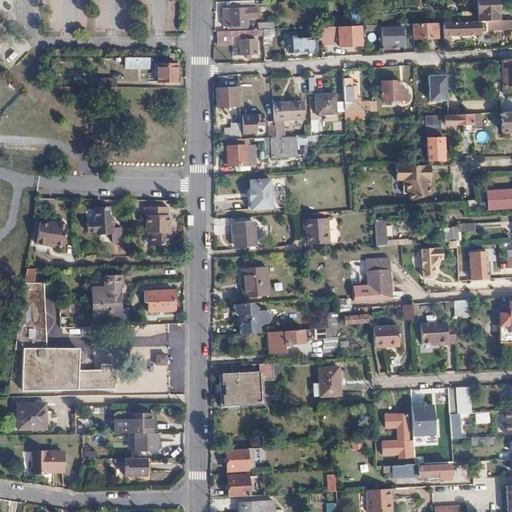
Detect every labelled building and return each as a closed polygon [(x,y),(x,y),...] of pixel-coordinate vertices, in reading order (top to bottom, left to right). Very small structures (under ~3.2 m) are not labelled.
[(476,0),(477,20),(495,20),(495,13),(498,13),(497,0),(476,0)] [(255,21),(255,3),(229,4),(230,9),(223,10),(223,26),(229,26),(249,25),(249,21),(255,21)] [(360,23),(359,4),(351,5),(352,23),(360,23)] [(511,27),(511,18),(495,20),(477,20),(442,22),(443,41),(452,41),(452,32),(475,32),(475,30),(495,28),(495,29),(511,27)] [(436,22),(413,23),(413,36),(436,35),(436,22)] [(360,25),(351,26),(330,27),(321,27),(321,30),(321,39),(338,38),(338,46),(361,45),(360,25)] [(399,43),(399,27),(390,27),(389,28),(387,28),(387,32),(383,32),(383,41),(390,42),(390,44),(399,43)] [(263,36),(263,46),(272,46),(271,36),(273,36),(273,29),(262,30),(263,36)] [(315,39),(321,39),(321,30),(311,31),(311,36),(288,37),(288,52),(316,50),(315,39)] [(232,37),(217,38),(217,45),(232,45),(232,37)] [(256,54),(256,38),(239,38),(240,55),(256,54)] [(149,58),(134,57),(134,67),(149,67),(149,58)] [(511,58),(502,59),(502,87),(511,87),(511,86),(511,58)] [(457,62),(445,63),(446,81),(447,115),(458,114),(458,107),(457,62)] [(446,81),(445,63),(433,63),(434,82),(446,81)] [(176,82),(176,65),(157,64),(157,82),(176,82)] [(351,78),(343,78),(345,120),(363,119),(363,110),(368,109),(368,101),(359,102),(359,99),(356,99),(355,83),(351,84),(351,78)] [(401,100),(400,80),(381,81),(382,100),(401,100)] [(237,106),(236,87),(216,88),(216,106),(237,106)] [(336,112),(335,93),(315,94),(316,114),(336,112)] [(303,100),(272,102),(273,121),(274,137),(283,136),(282,120),(304,118),(303,100)] [(480,113),(483,113),(483,105),(469,106),(469,107),(469,114),(472,113),(480,113)] [(511,131),(511,111),(501,112),(502,132),(511,131)] [(264,123),(263,112),(242,113),(243,132),(256,131),(256,124),(264,123)] [(463,131),(473,130),(473,128),(472,113),(469,114),(458,114),(447,115),(445,115),(445,122),(455,121),(455,124),(462,124),(463,131)] [(443,131),(442,115),(429,116),(428,132),(443,131)] [(274,137),(273,121),(266,122),(266,137),(270,137),(274,137)] [(241,139),(241,127),(232,128),(232,139),(241,139)] [(291,136),(283,136),(274,137),(270,137),(271,146),(291,145),(291,136)] [(427,137),(427,140),(428,160),(444,159),(443,136),(427,137)] [(246,165),(245,145),(226,147),(227,165),(246,165)] [(433,178),(433,164),(395,165),(395,178),(402,178),(402,192),(408,192),(411,200),(432,192),(430,184),(430,178),(433,178)] [(249,180),(249,190),(250,200),(251,209),(271,208),(270,178),(249,180)] [(511,205),(511,189),(490,191),(490,206),(511,205)] [(477,207),(477,199),(469,199),(469,207),(477,207)] [(86,221),(87,231),(95,231),(122,230),(121,227),(111,227),(111,206),(94,207),(94,220),(86,221)] [(144,216),(144,230),(167,229),(167,224),(167,215),(166,215),(166,206),(141,206),(141,216),(144,216)] [(328,243),(327,218),(303,219),(304,229),(307,229),(307,244),(328,243)] [(389,221),(389,218),(374,219),(375,246),(385,245),(385,238),(384,221),(389,221)] [(38,222),(36,232),(65,231),(66,224),(48,221),(48,224),(38,222)] [(254,246),(253,222),(233,224),(233,247),(254,246)] [(476,231),(476,222),(460,223),(460,232),(476,231)] [(167,229),(144,230),(144,232),(147,232),(148,245),(170,244),(170,233),(167,231),(167,229)] [(122,243),(122,230),(95,231),(95,235),(112,235),(112,243),(122,243)] [(65,231),(36,232),(35,244),(44,246),(45,242),(53,243),(63,245),(65,231)] [(425,237),(385,238),(385,245),(413,243),(424,242),(425,237)] [(443,258),(442,248),(421,249),(423,277),(436,276),(435,263),(438,263),(437,258),(443,258)] [(468,251),(468,279),(487,279),(487,250),(468,251)] [(392,294),(390,258),(369,259),(371,295),(392,294)] [(267,294),(264,267),(239,268),(242,296),(267,294)] [(26,269),(24,284),(33,283),(33,268),(26,269)] [(121,280),(103,280),(103,288),(90,289),(91,320),(119,319),(118,287),(121,287),(121,280)] [(16,341),(14,350),(21,350),(47,350),(46,314),(60,313),(60,304),(59,282),(33,283),(24,284),(16,341)] [(174,310),(174,292),(143,294),(143,304),(146,304),(146,311),(174,310)] [(253,303),(232,304),(232,312),(236,314),(243,314),(242,316),(242,319),(244,321),(239,325),(239,333),(259,332),(258,323),(266,323),(266,321),(269,318),(269,313),(266,309),(257,309),(258,307),(253,303)] [(401,305),(402,320),(412,319),(412,304),(401,305)] [(366,321),(366,314),(344,315),(345,323),(366,321)] [(392,322),(373,323),(374,344),(386,344),(386,339),(393,339),(392,322)] [(436,344),(454,344),(453,325),(445,325),(445,322),(419,323),(420,342),(430,342),(436,341),(436,344)] [(165,325),(149,325),(150,335),(166,335),(165,325)] [(337,349),(337,327),(314,328),(315,337),(321,337),(322,350),(337,349)] [(303,329),(267,331),(267,352),(284,351),(283,343),(303,342),(303,329)] [(47,350),(21,350),(21,389),(115,387),(114,365),(102,365),(102,371),(78,371),(78,350),(47,350)] [(278,362),(231,365),(232,375),(222,376),(224,406),(262,404),(261,382),(279,381),(278,362)] [(339,394),(338,366),(319,367),(320,395),(339,394)] [(455,386),(448,387),(449,413),(456,413),(455,386)] [(448,387),(433,388),(433,396),(439,396),(440,417),(449,417),(449,413),(448,387)] [(430,413),(430,393),(412,394),(413,414),(430,413)] [(44,404),(17,404),(17,429),(37,428),(37,421),(44,421),(44,404)] [(115,433),(153,432),(152,414),(131,414),(128,411),(115,411),(115,433)] [(489,423),(489,412),(474,412),(474,423),(489,423)] [(398,458),(414,457),(413,440),(413,439),(408,439),(406,413),(384,414),(385,427),(397,426),(397,440),(381,441),(381,453),(398,453),(398,458)] [(156,449),(156,433),(135,434),(135,450),(156,449)] [(246,447),(225,449),(226,470),(247,469),(246,447)] [(61,471),(61,451),(31,452),(31,473),(44,473),(44,471),(61,471)] [(147,475),(147,458),(124,458),(124,475),(147,475)] [(472,461),(472,477),(486,477),(485,460),(472,461)] [(417,463),(396,464),(396,473),(415,473),(416,477),(438,476),(438,464),(417,465),(417,463)] [(227,476),(228,497),(249,496),(248,475),(227,476)] [(336,491),(335,475),(327,475),(328,491),(336,491)] [(386,511),(386,488),(366,489),(367,511),(386,511)] [(233,511),(266,511),(266,502),(233,504),(233,511)] [(335,511),(335,503),(325,503),(325,511),(335,511)]
